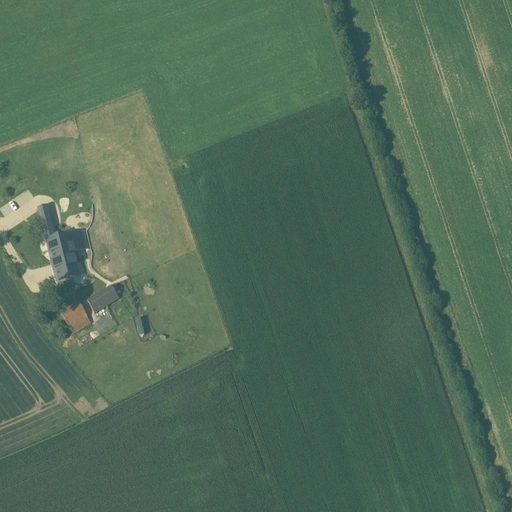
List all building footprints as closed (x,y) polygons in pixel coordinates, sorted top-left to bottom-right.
[(54,240),(46,208),(39,210),(47,242),(54,240)] [(90,249),(86,232),(79,234),(84,251),(90,249)] [(79,234),(70,236),(74,254),(84,251),(79,234)] [(47,242),(51,260),(74,254),(70,236),(47,242)] [(74,254),(51,260),(53,265),(56,279),(79,274),(74,254)] [(111,287),(95,297),(102,309),(118,299),(111,287)] [(102,309),(95,297),(87,302),(94,314),(102,309)] [(78,302),(60,313),(69,329),(87,318),(80,307),(78,302)] [(94,314),(87,302),(80,307),(87,318),(91,324),(98,320),(94,314)] [(87,318),(69,329),(73,334),(91,324),(87,318)]
